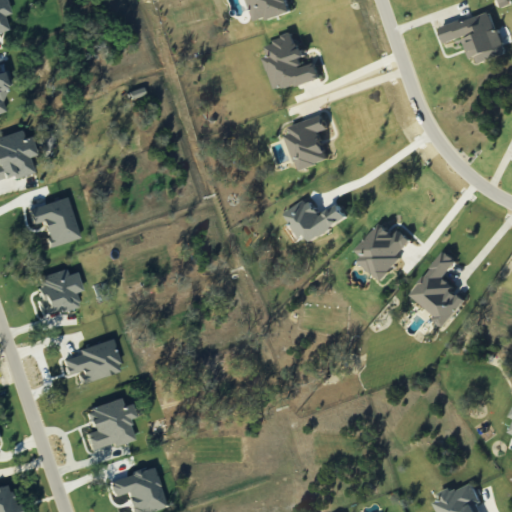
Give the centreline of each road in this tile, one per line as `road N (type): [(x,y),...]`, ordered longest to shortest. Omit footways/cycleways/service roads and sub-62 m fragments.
road 1 (residential): [(511,204),(475,182),(432,130),(410,92),(379,0)]
road 2 (residential): [(64,511),(0,322)]
